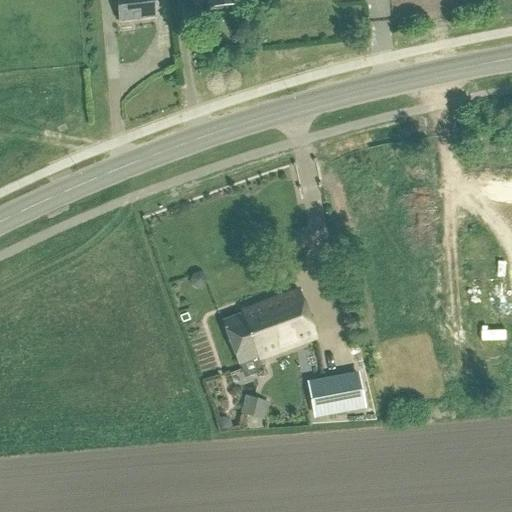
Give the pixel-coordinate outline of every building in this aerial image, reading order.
[(113,0),(115,10),(117,10),(119,22),(153,18),(152,6),(154,6),(153,0),(113,0)] [(208,0),(209,8),(217,7),(219,10),(221,10),(222,7),(235,5),(234,0),(208,0)] [(258,359),(315,339),(298,291),(241,312),(242,314),(222,321),(237,365),(257,357),(258,359)] [(357,374),(308,383),(314,419),(363,410),(357,374)] [(247,414),(269,417),(272,399),(249,396),(247,414)]
